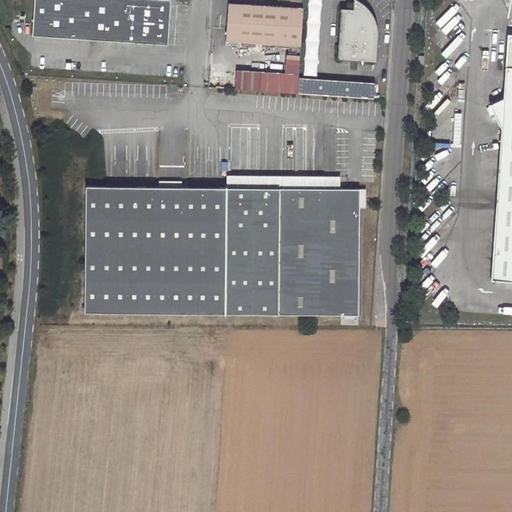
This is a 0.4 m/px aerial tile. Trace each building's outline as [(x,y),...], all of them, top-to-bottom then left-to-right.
[(169,0),(34,0),(32,35),(167,44),(169,0)] [(340,9),(337,61),(374,63),(375,35),(375,30),(374,23),(371,16),(368,11),(365,8),(361,4),(355,1),(352,10),(340,9)] [(301,47),(303,10),(229,5),(226,42),(292,46),(301,47)] [(491,280),(511,281),(511,37),(506,42),(503,98),(489,105),(501,129),(491,280)] [(301,47),(292,46),(292,59),(300,59),(301,47)] [(300,59),(292,59),(290,75),(299,76),(300,59)] [(299,79),(299,76),(290,75),(237,72),(236,91),(298,95),(299,79)] [(373,84),(299,79),(298,95),(372,100),(373,84)] [(151,186),(83,185),(81,311),(355,314),(356,187),(287,187),(220,186),(151,186)]
